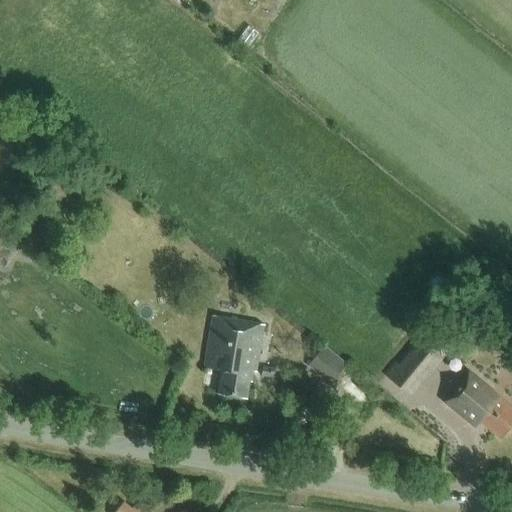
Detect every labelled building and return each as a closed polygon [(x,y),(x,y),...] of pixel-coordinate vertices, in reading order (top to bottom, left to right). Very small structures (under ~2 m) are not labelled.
[(255,372),(263,326),(261,326),(261,325),(214,317),(214,318),(212,318),(204,368),(220,371),(216,394),(246,399),(249,381),(251,381),(253,371),(255,372)] [(437,359),(419,343),(400,367),(394,362),(384,374),(408,394),(437,359)] [(307,366),(331,382),(345,364),(323,346),(307,366)] [(272,368),(263,366),(261,378),(271,379),(272,368)] [(511,421),(511,408),(467,372),(445,400),(476,425),(480,421),(500,437),(511,421)] [(144,511),(135,504),(130,510),(122,503),(114,511),(144,511)]
